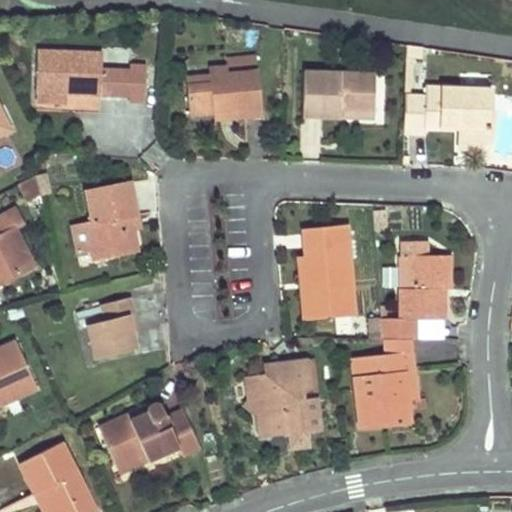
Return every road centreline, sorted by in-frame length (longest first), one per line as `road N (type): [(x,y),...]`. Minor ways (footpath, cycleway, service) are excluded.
road 1 (residential): [(256,180),(189,177),(173,197),(187,327),(238,335),(257,325),(264,306)]
road 2 (residential): [(487,472),(489,316),(509,191)]
road 3 (residential): [(509,191),(256,180)]
road 4 (residential): [(487,472),(355,487),(267,511)]
road 5 (residential): [(264,306),(256,180)]
